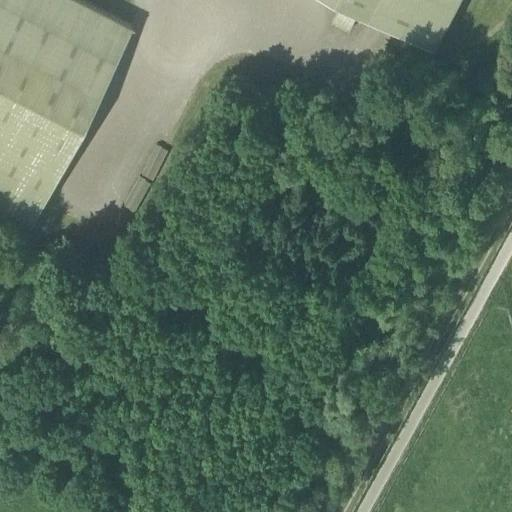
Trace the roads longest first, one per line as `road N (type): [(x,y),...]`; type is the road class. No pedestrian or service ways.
road 1 (track): [(0,280),(151,0)]
road 2 (track): [(511,247),(364,511)]
